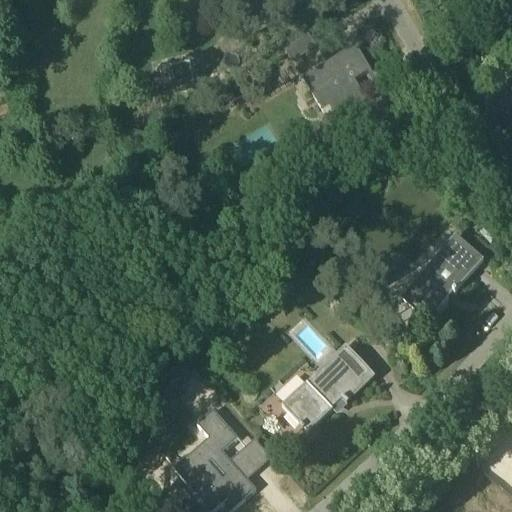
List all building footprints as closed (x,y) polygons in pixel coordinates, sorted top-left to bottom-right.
[(292,63),(316,49),(309,36),(284,51),(292,63)] [(366,108),(352,85),(371,73),(356,49),(303,82),(343,146),(396,113),(385,96),(366,108)] [(455,296),(484,263),(456,238),(401,300),(428,323),(453,295),(455,296)] [(347,404),(372,380),(345,350),(308,385),(282,409),(308,437),(343,404),(347,408),(349,406),(347,404)] [(228,511),(233,511),(255,493),(222,455),(237,442),(213,414),(197,427),(210,441),(175,472),(187,485),(198,475),(212,490),(201,500),(210,511),(215,511),(220,508),(221,509),(224,507),(228,511)]
